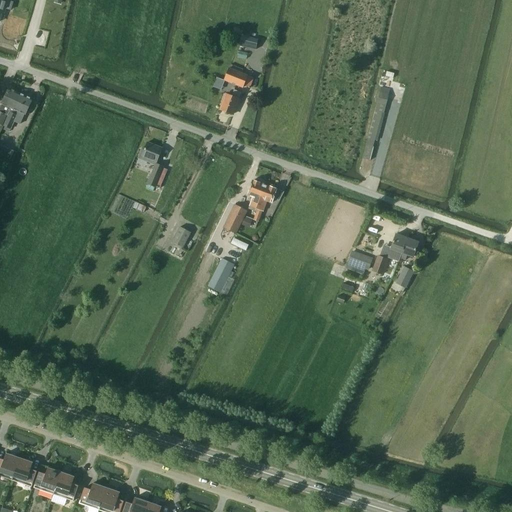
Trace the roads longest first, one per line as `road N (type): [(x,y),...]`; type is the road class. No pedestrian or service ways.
road 1 (unclassified): [(436,216),(0,61)]
road 2 (primary): [(388,511),(0,390)]
road 3 (residential): [(0,416),(276,511)]
